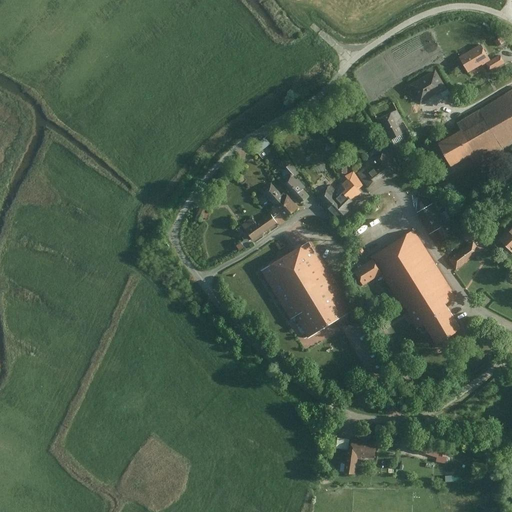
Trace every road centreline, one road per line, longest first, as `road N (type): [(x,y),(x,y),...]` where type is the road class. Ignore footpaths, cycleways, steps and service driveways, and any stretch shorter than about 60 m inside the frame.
road 1 (residential): [(198,279),(174,235),(208,173),(238,146),(317,99),(369,48),(435,11),(479,8),(511,22)]
road 2 (residential): [(511,357),(425,415),(353,418),(256,347),(198,279)]
road 3 (residential): [(198,279),(304,214),(339,220),(375,190),(397,190)]
road 4 (residential): [(397,190),(465,298),(511,330)]
